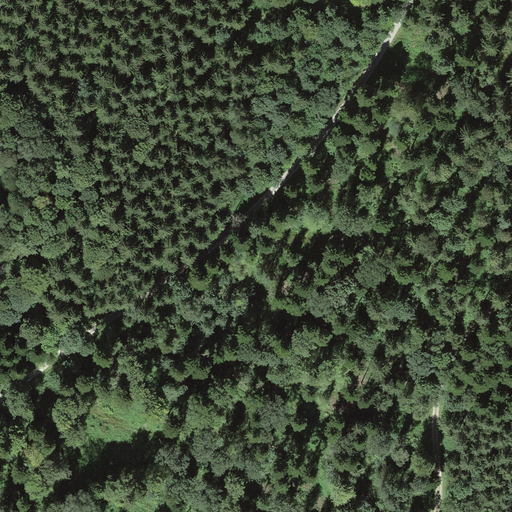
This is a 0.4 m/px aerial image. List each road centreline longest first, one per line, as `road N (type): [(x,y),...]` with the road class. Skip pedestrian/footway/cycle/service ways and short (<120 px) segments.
road 1 (track): [(409,0),(362,82),(299,163),(232,226),(0,399)]
road 2 (track): [(0,122),(304,4),(408,2)]
road 3 (track): [(435,511),(436,407),(446,358),(511,286)]
